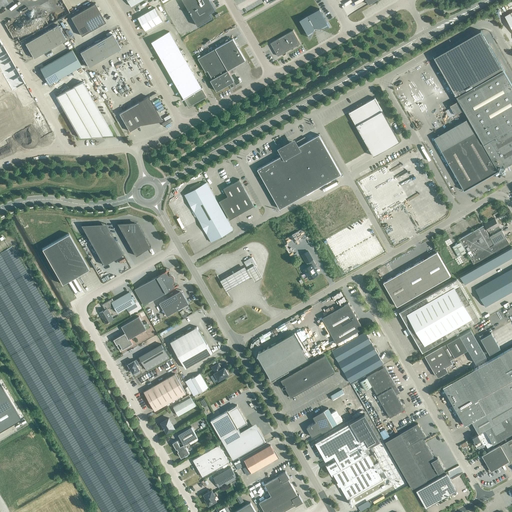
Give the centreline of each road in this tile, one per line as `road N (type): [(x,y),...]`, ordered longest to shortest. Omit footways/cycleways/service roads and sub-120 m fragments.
road 1 (unclassified): [(195,511),(76,304),(179,245)]
road 2 (unclassified): [(385,79),(236,157),(270,216),(188,262)]
road 3 (unclassified): [(482,499),(355,276)]
road 4 (unknown): [(347,178),(434,127),(415,74),(432,70),(450,97)]
road 5 (primary): [(158,185),(338,84)]
road 6 (secondary): [(326,506),(234,344)]
road 7 (unclassified): [(511,61),(484,22),(385,79)]
road 8 (unclassified): [(385,79),(458,215)]
road 9 (unclassified): [(183,127),(109,0)]
road 10 (unclassified): [(69,151),(0,29)]
road 11 (unclassified): [(234,344),(355,276)]
road 12 (primary): [(0,210),(28,200),(98,205),(135,196)]
road 13 (unknown): [(136,47),(169,26),(217,108)]
